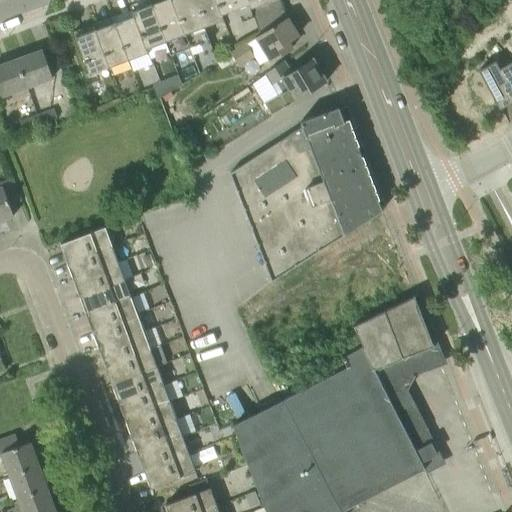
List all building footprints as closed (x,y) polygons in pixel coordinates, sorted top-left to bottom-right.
[(163,0),(151,4),(166,43),(170,54),(189,48),(171,0),(163,0)] [(171,0),(189,48),(200,43),(207,63),(215,60),(204,29),(192,0),(171,0)] [(192,0),(204,29),(223,22),(220,15),(214,0),(192,0)] [(214,0),(220,15),(250,5),(248,0),(214,0)] [(248,0),(250,5),(261,34),(287,19),(280,0),(248,0)] [(132,11),(134,15),(147,50),(166,43),(151,4),(132,11)] [(115,22),(129,62),(148,55),(147,50),(134,15),(115,22)] [(287,19),(261,34),(256,37),(272,60),(292,47),(288,41),(297,36),(287,19)] [(95,30),(110,69),(129,62),(115,22),(95,30)] [(110,69),(95,30),(76,37),(91,76),(110,69)] [(425,48),(436,46),(433,32),(422,33),(425,48)] [(240,65),(254,57),(246,44),(232,53),(240,65)] [(16,59),(27,87),(52,77),(42,50),(16,59)] [(0,92),(1,97),(27,87),(16,59),(0,65),(0,92)] [(278,95),(264,104),(271,116),(326,82),(312,59),(291,72),(285,62),(266,73),(273,85),(277,83),(283,93),(279,96),(278,95)] [(511,62),(498,70),(495,63),(479,71),(499,109),(511,101),(511,62)] [(170,91),(165,79),(160,81),(165,94),(170,91)] [(84,100),(86,109),(96,106),(94,97),(84,100)] [(344,121),(339,107),(301,121),(303,127),(230,172),(269,280),(381,211),(347,120),(344,121)] [(55,108),(37,115),(41,125),(59,119),(55,108)] [(41,125),(37,115),(21,121),(24,131),(41,125)] [(197,140),(189,127),(177,135),(186,148),(197,140)] [(1,182),(2,186),(0,186),(0,220),(13,216),(9,205),(21,201),(12,178),(1,182)] [(67,261),(111,244),(105,227),(61,243),(67,261)] [(111,244),(67,261),(73,278),(118,262),(111,244)] [(154,266),(149,253),(142,256),(147,269),(154,266)] [(118,262),(73,278),(80,296),(124,279),(118,262)] [(124,279),(80,296),(86,313),(131,297),(124,279)] [(344,369),(281,400),(232,424),(265,511),(342,511),(439,460),(401,387),(409,372),(426,366),(433,365),(438,361),(439,361),(433,346),(434,346),(433,343),(431,343),(415,297),(415,295),(395,304),(352,326),(364,350),(340,362),(344,369)] [(131,297),(86,313),(93,331),(137,314),(131,297)] [(137,314),(93,331),(99,348),(144,332),(137,314)] [(144,332),(99,348),(106,366),(150,349),(144,332)] [(159,346),(150,349),(106,366),(112,383),(157,367),(166,363),(159,346)] [(157,367),(112,383),(119,400),(163,384),(157,367)] [(163,384),(119,400),(125,418),(145,411),(170,402),(163,384)] [(145,411),(125,418),(132,435),(176,419),(170,402),(145,411)] [(176,419),(132,435),(138,453),(183,436),(176,419)] [(0,452),(9,476),(38,464),(30,442),(19,446),(15,434),(0,439),(0,452)] [(183,436),(138,453),(145,470),(189,454),(183,436)] [(189,454),(145,470),(151,488),(195,471),(189,454)] [(17,498),(47,487),(38,464),(9,476),(17,498)] [(22,511),(49,511),(55,510),(47,487),(17,498),(22,511)] [(168,511),(195,511),(216,505),(210,487),(165,504),(168,511)]
